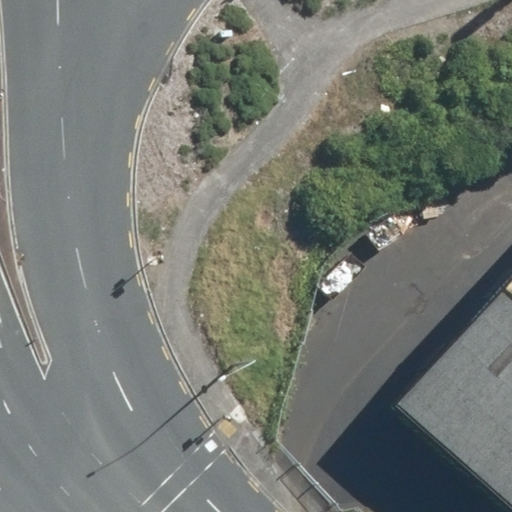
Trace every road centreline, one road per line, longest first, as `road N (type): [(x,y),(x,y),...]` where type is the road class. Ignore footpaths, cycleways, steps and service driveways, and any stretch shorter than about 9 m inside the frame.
road 1 (secondary): [(68,104),(88,275),(135,407)]
road 2 (secondary): [(135,407),(221,511)]
road 3 (secondary): [(135,407),(31,487)]
road 4 (primary): [(142,0),(68,104)]
